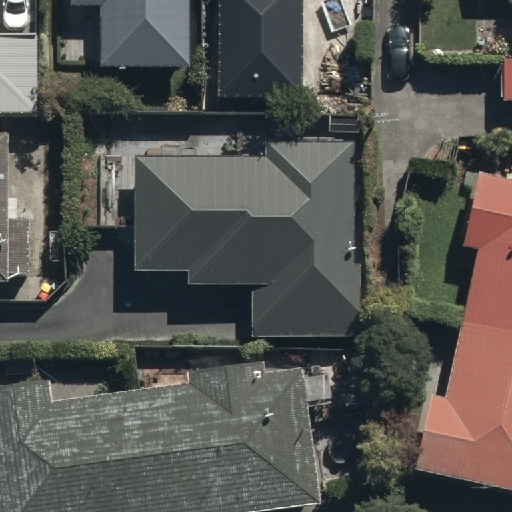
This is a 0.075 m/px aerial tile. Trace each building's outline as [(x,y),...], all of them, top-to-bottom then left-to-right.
[(194,0),(72,0),(73,13),(105,13),(106,69),(195,69),(194,0)] [(303,0),(217,0),(219,104),(305,102),(303,0)] [(0,112),(37,113),(37,34),(0,33),(0,112)] [(9,146),(0,145),(0,285),(6,286),(9,146)] [(354,157),(137,160),(139,287),(257,285),(257,340),(357,338),(354,157)] [(511,190),(487,185),(422,477),(511,496),(511,190)] [(49,387),(0,393),(0,511),(301,511),(321,509),(302,371),(52,405),(49,387)]
